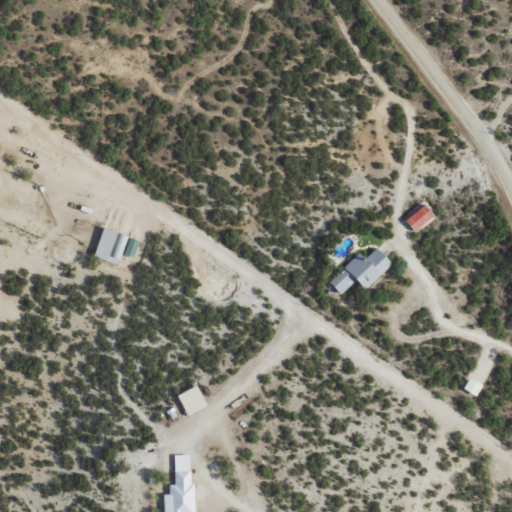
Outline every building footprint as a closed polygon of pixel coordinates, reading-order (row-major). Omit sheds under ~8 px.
[(414,231),(434,215),(426,204),(405,220),(414,231)] [(119,264),(127,235),(102,228),(94,257),(119,264)] [(139,241),(129,237),(124,255),(134,258),(139,241)] [(392,263),(377,247),(365,258),(360,252),(329,282),(341,294),(356,280),(365,289),(392,263)] [(477,396),(483,384),(469,377),(463,389),(477,396)] [(177,396),(188,415),(207,405),(196,385),(177,396)] [(174,455),(175,484),(169,485),(170,494),(164,494),(164,511),(193,511),(191,454),(174,455)]
